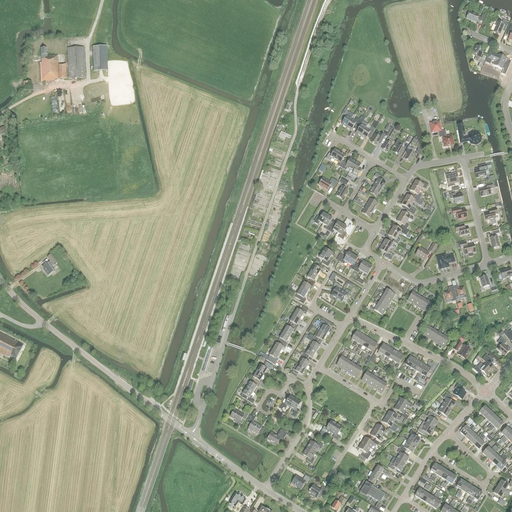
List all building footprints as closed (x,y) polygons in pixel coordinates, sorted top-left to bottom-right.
[(483,22),(485,16),(482,14),(481,17),(479,17),(479,16),(469,12),(466,19),(476,23),(478,20),(480,20),(479,21),(483,22)] [(498,22),(493,32),(500,35),(502,31),(503,27),(506,29),(509,23),(503,20),(502,24),(498,22)] [(94,71),(108,71),(106,46),(93,47),(94,71)] [(483,55),(483,54),(481,53),(482,51),(480,50),(481,48),(481,47),(480,48),(476,46),(473,53),(472,55),(476,56),(475,60),(479,62),(479,63),(483,54),(483,55)] [(47,48),(41,49),(42,63),(40,63),(41,81),(55,81),(54,80),(59,79),(86,78),(84,48),(67,49),(69,77),(67,77),(66,64),(58,64),(58,56),(47,56),(47,48)] [(490,53),(486,63),(490,64),(491,60),(496,62),(494,65),(503,69),(501,74),(505,75),(509,67),(505,65),(505,64),(505,63),(504,62),(506,59),(506,58),(499,55),(498,57),(493,55),(490,53)] [(346,118),(341,124),(346,127),(352,119),(354,115),(349,112),(348,113),(346,111),(344,110),(342,113),(344,114),(343,116),(346,118)] [(352,119),(346,127),(351,130),(355,124),(357,126),(360,122),(361,120),(360,120),(356,118),(354,121),(352,119)] [(359,127),(356,133),(360,136),(361,136),(366,128),(368,125),(365,123),(363,122),(361,120),(360,122),(357,126),(359,127)] [(445,131),(442,131),(440,121),(430,123),(432,133),(439,132),(440,138),(442,137),(443,143),(443,144),(444,148),(448,147),(448,146),(454,145),(452,136),(446,137),(445,131)] [(366,128),(361,136),(363,138),(366,139),(367,137),(368,135),(369,133),(372,135),(373,132),(375,129),(377,126),(378,124),(375,122),(373,124),(372,127),(371,126),(369,129),(367,129),(366,128)] [(462,124),(457,125),(460,144),(470,142),(471,144),(476,145),(480,142),(481,138),(478,133),(474,132),(469,135),(469,137),(464,138),(463,136),(464,133),(462,124)] [(386,136),(389,138),(394,130),(391,128),(386,136)] [(377,131),(370,142),(376,146),(378,143),(380,145),(380,144),(382,142),(385,137),(377,131)] [(388,139),(386,141),(381,149),(387,152),(392,145),(391,144),(393,142),(388,139)] [(396,148),(393,152),(399,156),(404,148),(402,147),(404,144),(398,140),(394,147),(396,148)] [(415,155),(411,153),(413,149),(408,147),(405,152),(407,155),(404,159),(410,163),(415,155)] [(335,161),(340,152),(335,149),(331,155),(329,153),(326,159),(330,161),(332,159),(335,161)] [(341,168),(344,163),(342,161),(345,155),(340,152),(335,161),(338,163),(337,165),(341,168)] [(355,161),(350,158),(347,164),(344,163),(341,168),(346,171),(346,170),(349,172),(350,170),(355,161)] [(361,165),(355,161),(350,170),(349,172),(352,173),(352,174),(356,177),(360,172),(357,170),(361,165)] [(478,167),(479,170),(475,171),(476,178),(486,176),(486,174),(488,173),(488,170),(487,170),(486,165),(478,167)] [(448,185),(459,183),(457,176),(458,176),(457,172),(446,175),(446,179),(447,179),(448,185)] [(375,183),(383,188),(386,183),(381,181),(383,178),(376,174),(374,177),(377,179),(375,183)] [(334,187),(338,182),(332,178),(329,183),(322,178),(318,185),(327,190),(331,185),(334,187)] [(346,186),(349,182),(341,178),(339,182),(346,186)] [(413,186),(421,190),(422,188),(425,190),(428,185),(423,182),(422,185),(416,181),(413,186)] [(372,188),(380,193),(383,188),(375,183),(372,188)] [(493,189),(492,183),(486,185),(486,188),(479,190),(481,197),(491,195),(490,190),(493,189)] [(342,199),(348,190),(342,186),(336,196),(342,199)] [(415,197),(419,200),(422,195),(419,193),(421,190),(413,186),(410,191),(416,194),(415,197)] [(377,197),(380,193),(372,188),(370,187),(369,188),(369,189),(371,190),(369,193),(377,197)] [(464,201),(462,195),(456,196),(455,193),(449,195),(450,199),(454,199),(455,204),(464,201)] [(407,195),(404,200),(408,202),(412,205),(414,202),(417,204),(421,206),(424,202),(419,200),(415,197),(413,196),(412,198),(407,195)] [(367,204),(375,209),(378,204),(370,199),(367,204)] [(407,208),(405,210),(413,215),(416,211),(410,208),(412,205),(408,202),(404,200),(401,205),(407,208)] [(364,208),(372,213),(375,209),(367,204),(364,208)] [(370,218),(372,213),(364,208),(362,213),(370,218)] [(457,220),(467,218),(466,210),(459,212),(459,209),(452,210),(453,214),(456,213),(457,220)] [(497,214),(496,209),(490,210),(491,213),(484,215),(486,221),(489,220),(490,226),(496,224),(495,219),(494,215),(497,214)] [(399,216),(407,221),(409,219),(412,220),(413,218),(402,212),(399,216)] [(323,224),(328,216),(323,213),(320,218),(317,216),(314,221),(312,220),(310,223),(312,225),(314,222),(318,225),(320,222),(323,224)] [(328,231),(332,225),(329,223),(332,219),(328,216),(323,224),(326,226),(324,228),(328,231)] [(406,230),(409,226),(406,224),(407,221),(399,216),(396,221),(403,225),(401,227),(406,230)] [(337,233),(342,225),(337,222),(335,227),(332,225),(328,231),(333,234),(334,231),(337,233)] [(347,228),(342,225),(337,233),(340,235),(339,237),(343,240),(347,234),(344,232),(347,228)] [(468,228),(464,228),(464,225),(455,227),(456,233),(459,232),(460,236),(470,234),(468,228)] [(394,226),(391,231),(399,235),(400,233),(406,236),(409,232),(406,230),(401,227),(400,230),(394,226)] [(496,234),(500,233),(499,230),(492,232),(492,235),(493,235),(493,237),(490,238),(493,249),(500,247),(497,236),(496,234)] [(394,239),(393,242),(397,244),(400,240),(397,238),(399,235),(391,231),(388,236),(394,239)] [(385,240),(382,245),(390,250),(392,247),(395,249),(397,244),(393,242),(391,244),(385,240)] [(473,253),(476,253),(474,244),(467,246),(466,242),(459,244),(460,250),(464,249),(465,255),(468,254),(469,257),(470,257),(472,257),(473,255),(473,253)] [(432,254),(437,246),(434,244),(429,252),(432,254)] [(390,250),(382,245),(379,250),(385,254),(383,257),(391,261),(394,256),(388,252),(390,250)] [(425,260),(429,254),(420,248),(416,255),(425,260)] [(322,253),(330,258),(332,255),(334,257),(335,255),(333,254),(324,249),(322,253)] [(328,261),(330,258),(322,253),(319,258),(323,261),(322,263),(328,267),(331,263),(328,261)] [(345,262),(348,264),(353,255),(348,253),(345,257),(343,256),(339,262),(343,264),(345,262)] [(47,257),(53,265),(57,262),(51,254),(47,257)] [(350,278),(352,274),(351,274),(357,265),(355,263),(358,258),(353,255),(348,264),(351,265),(349,268),(351,269),(348,273),(347,272),(345,275),(350,278)] [(448,264),(455,262),(453,255),(446,257),(446,255),(436,257),(440,270),(449,267),(448,264)] [(360,266),(357,265),(351,274),(352,274),(355,276),(357,273),(358,273),(360,271),(362,272),(368,264),(363,261),(360,266)] [(48,276),(55,271),(48,263),(43,267),(46,271),(45,272),(48,276)] [(372,267),(368,264),(362,272),(365,274),(364,277),(366,278),(367,275),(372,267)] [(314,266),(310,272),(317,276),(321,270),(323,271),(324,268),(319,265),(317,268),(314,266)] [(500,275),(502,280),(508,278),(505,269),(499,271),(500,275)] [(317,276),(310,272),(307,277),(310,280),(309,282),(314,285),(315,283),(314,282),(317,276)] [(483,288),(490,286),(486,276),(480,278),(483,288)] [(314,285),(309,282),(307,285),(304,283),(300,288),(307,293),(311,287),(312,288),(314,285)] [(336,300),(341,291),(338,289),(340,286),(335,283),(333,287),(335,289),(331,296),(336,300)] [(456,300),(466,298),(463,288),(457,290),(456,286),(453,287),(454,294),(456,300)] [(444,293),(446,303),(456,300),(454,294),(453,287),(449,288),(450,292),(444,293)] [(307,293),(300,288),(297,294),(297,295),(295,297),(301,301),(300,302),(303,304),(304,303),(306,300),(304,299),(307,293)] [(412,304),(420,292),(419,292),(417,295),(414,294),(416,290),(414,289),(412,293),(407,301),(412,304)] [(344,293),(341,291),(336,300),(341,303),(346,296),(348,297),(351,293),(346,290),(344,293)] [(380,293),(383,296),(384,295),(392,300),(395,295),(387,290),(384,293),(381,291),(380,293)] [(421,293),(420,292),(412,304),(418,307),(423,299),(422,299),(419,297),(421,293)] [(377,299),(380,301),(380,300),(389,305),(392,300),(384,295),(383,296),(381,299),(378,296),(377,299)] [(418,307),(423,311),(428,302),(427,302),(424,300),(426,296),(424,295),(422,299),(423,299),(418,307)] [(428,302),(423,311),(428,314),(433,305),(429,303),(432,300),(429,298),(427,302),(428,302)] [(373,304),(377,306),(377,305),(386,310),(389,305),(380,300),(380,301),(378,304),(375,302),(373,304)] [(377,305),(377,306),(375,309),(372,307),(370,309),(374,311),(382,316),(386,310),(377,305)] [(293,315),(300,320),(304,314),(305,315),(308,310),(303,307),(300,312),(297,310),(293,315)] [(297,325),(300,320),(293,315),(290,321),(288,324),(297,329),(298,326),(297,325)] [(316,330),(326,336),(330,330),(326,328),(328,325),(329,323),(322,319),(318,326),(316,330)] [(423,335),(428,339),(433,330),(430,328),(432,325),(430,323),(427,327),(428,327),(423,335)] [(295,332),(297,329),(288,324),(287,326),(283,332),(290,337),(293,331),(295,332)] [(428,339),(433,342),(438,333),(435,331),(437,328),(435,326),(433,330),(428,339)] [(438,333),(433,342),(438,345),(444,337),(443,336),(440,334),(442,331),(440,329),(438,333)] [(323,342),(326,336),(316,330),(314,333),(316,334),(314,336),(310,334),(308,336),(321,344),(322,341),(323,342)] [(511,331),(511,330),(508,333),(507,331),(503,334),(510,342),(511,340),(511,331)] [(355,347),(357,343),(362,334),(357,331),(351,340),(355,342),(353,345),(355,347)] [(286,342),(290,337),(283,332),(278,341),(286,346),(288,343),(286,342)] [(23,345),(0,333),(0,353),(5,356),(9,358),(9,357),(16,360),(23,345)] [(445,333),(443,336),(444,337),(438,345),(444,348),(449,340),(445,337),(447,334),(445,333)] [(360,350),(362,346),(367,338),(362,334),(357,343),(360,345),(358,349),(360,350)] [(319,346),(321,344),(308,336),(306,335),(305,338),(307,339),(310,341),(311,341),(309,344),(311,345),(309,348),(316,353),(320,347),(319,346)] [(367,349),(372,341),(367,338),(362,346),(365,348),(363,352),(365,353),(367,349)] [(505,356),(509,351),(504,346),(506,343),(501,338),(497,343),(500,346),(497,349),(505,356)] [(285,349),(286,346),(278,341),(273,349),(280,354),(283,348),(285,349)] [(377,344),(372,341),(367,349),(370,351),(368,355),(370,356),(373,352),(372,352),(377,344)] [(465,359),(471,350),(463,345),(463,346),(461,345),(462,344),(458,342),(454,349),(457,351),(459,352),(458,355),(465,359)] [(383,355),(389,347),(383,344),(378,352),(382,354),(380,358),(382,359),(384,356),(383,355)] [(208,346),(201,371),(205,372),(206,369),(209,369),(215,348),(208,346)] [(394,350),(389,347),(383,355),(384,356),(387,358),(385,361),(387,362),(389,359),(394,350)] [(312,359),(316,353),(309,348),(307,352),(305,351),(304,354),(302,352),(300,354),(302,356),(307,359),(309,356),(312,359)] [(276,359),(280,354),(273,349),(269,355),(273,357),(270,362),(275,365),(276,363),(278,360),(276,359)] [(394,362),(399,353),(394,350),(389,359),(392,361),(390,364),(392,366),(394,362)] [(346,361),(346,360),(343,358),(345,355),(343,353),(341,357),(336,366),(341,369),(346,361)] [(404,356),(399,353),(394,362),(397,364),(395,367),(397,369),(400,365),(399,365),(404,356)] [(486,363),(483,366),(490,372),(494,368),(490,364),(493,360),(486,355),(482,359),(486,363)] [(299,365),(306,369),(309,364),(306,362),(307,359),(302,356),(299,361),(301,362),(299,365)] [(410,368),(415,360),(410,356),(405,365),(409,367),(407,370),(409,372),(411,368),(410,368)] [(341,369),(347,372),(352,364),(351,363),(348,362),(350,358),(348,357),(346,360),(346,361),(341,369)] [(347,372),(352,375),(357,367),(356,367),(353,365),(355,361),(353,360),(351,363),(352,364),(347,372)] [(421,363),(415,360),(410,368),(411,368),(414,370),(412,374),(414,375),(416,371),(415,371),(421,363)] [(257,371),(263,376),(267,370),(268,371),(270,368),(271,369),(273,366),(267,362),(263,368),(261,366),(260,366),(257,371)] [(357,367),(352,375),(357,378),(362,370),(358,368),(361,364),(358,363),(356,367),(357,367)] [(415,371),(416,371),(419,373),(417,377),(419,378),(421,375),(421,374),(426,366),(421,363),(415,371)] [(302,375),(306,369),(299,365),(297,364),(293,370),(292,373),(291,372),(290,374),(296,378),(299,373),(302,375)] [(421,374),(421,375),(424,376),(422,380),(424,381),(426,377),(431,369),(426,366),(421,374)] [(490,372),(483,366),(480,370),(476,366),(474,369),(479,374),(482,371),(487,376),(490,372)] [(361,381),(367,384),(372,376),(371,376),(368,374),(370,370),(368,369),(366,373),(361,381)] [(260,381),(263,376),(257,371),(251,380),(260,385),(261,382),(260,381)] [(372,376),(367,384),(372,387),(377,379),(376,379),(373,377),(376,373),(373,372),(371,376),(372,376)] [(382,382),(379,380),(381,377),(379,375),(376,379),(377,379),(372,387),(377,391),(382,382)] [(384,378),(382,382),(377,391),(382,394),(387,386),(384,383),(386,380),(384,378)] [(260,385),(251,380),(246,388),(253,392),(256,387),(258,388),(260,385)] [(462,400),(466,393),(461,390),(462,387),(457,384),(455,388),(457,390),(454,395),(462,400)] [(253,392),(246,388),(242,394),(241,397),(244,399),(253,404),(254,401),(251,399),(252,397),(251,396),(253,392)] [(446,400),(443,405),(450,410),(454,404),(449,400),(451,398),(446,395),(443,398),(446,400)] [(287,406),(290,408),(295,399),(290,396),(285,405),(282,403),(279,408),(282,410),(283,408),(285,409),(287,406)] [(295,399),(290,408),(293,409),(291,413),(293,415),(292,416),(295,418),(299,411),(296,410),(301,402),(295,399)] [(397,404),(406,409),(408,406),(411,408),(412,406),(409,404),(401,399),(397,404)] [(421,405),(416,402),(414,406),(413,407),(418,411),(419,409),(421,405)] [(404,412),(406,409),(397,404),(394,409),(403,414),(401,416),(407,420),(409,415),(404,412)] [(440,416),(441,414),(446,417),(450,410),(443,405),(439,411),(437,409),(434,413),(440,416)] [(478,419),(479,420),(480,421),(489,411),(485,407),(479,413),(482,415),(478,419)] [(245,420),(249,414),(246,413),(244,416),(234,410),(230,417),(235,420),(235,422),(239,424),(242,419),(245,420)] [(488,422),(494,415),(489,411),(480,421),(482,423),(486,419),(488,422)] [(389,412),(386,417),(394,422),(396,419),(399,421),(400,419),(397,417),(389,412)] [(429,418),(426,424),(434,429),(438,422),(433,419),(434,416),(429,413),(427,417),(429,418)] [(257,434),(261,427),(253,422),(256,416),(252,414),(250,417),(252,418),(248,423),(251,425),(248,429),(257,434)] [(489,430),(499,420),(494,415),(488,422),(491,424),(487,428),(489,430)] [(394,422),(386,417),(383,422),(390,427),(389,429),(390,430),(395,433),(398,428),(392,425),(394,422)] [(503,424),(499,420),(489,430),(491,432),(495,428),(497,430),(503,424)] [(328,431),(331,433),(337,424),(331,421),(327,428),(324,427),(322,431),(327,434),(328,431)] [(425,432),(430,435),(434,429),(426,424),(423,422),(418,431),(423,435),(425,432)] [(332,441),(337,444),(339,441),(338,440),(340,436),(337,435),(342,427),(337,424),(331,433),(334,434),(333,437),(334,438),(332,441)] [(377,425),(374,430),(382,435),(384,432),(387,434),(388,432),(386,431),(385,430),(377,425)] [(465,437),(474,427),(472,425),(469,429),(466,427),(461,432),(460,433),(465,437)] [(469,442),(475,435),(473,433),(476,429),(474,427),(465,437),(469,442)] [(502,442),(511,432),(507,427),(501,434),(504,436),(500,440),(502,442)] [(283,440),(287,434),(280,430),(277,436),(271,433),(267,440),(272,443),(272,444),(276,446),(280,439),(283,440)] [(382,435),(374,430),(371,436),(379,441),(379,440),(382,442),(384,440),(380,438),(382,435)] [(411,436),(408,441),(416,446),(420,440),(415,437),(416,434),(411,431),(409,435),(411,436)] [(510,442),(511,440),(511,432),(502,442),(504,444),(508,440),(510,442)] [(478,438),(475,435),(469,442),(474,446),(484,436),(482,434),(478,438)] [(484,436),(474,446),(479,450),(485,444),(482,441),(486,437),(484,436)] [(362,443),(370,448),(372,445),(375,447),(376,445),(378,446),(379,444),(374,440),(372,442),(365,438),(362,443)] [(416,446),(408,441),(405,447),(402,445),(400,449),(405,452),(407,450),(412,453),(416,446)] [(307,448),(315,453),(318,448),(320,449),(323,445),(318,442),(316,445),(311,442),(307,448)] [(368,451),(370,448),(362,443),(359,449),(367,454),(366,456),(363,454),(361,456),(367,460),(371,453),(368,451)] [(488,447),(482,454),(487,458),(497,448),(495,446),(491,450),(488,447)] [(311,459),(315,453),(307,448),(303,455),(308,458),(306,461),(312,464),(314,460),(311,459)] [(497,448),(487,458),(492,462),(497,456),(495,454),(499,450),(497,448)] [(405,452),(400,449),(397,453),(400,454),(396,460),(404,465),(408,458),(403,455),(405,452)] [(500,458),(497,456),(492,462),(496,467),(506,456),(505,455),(504,454),(500,458)] [(508,458),(506,456),(496,467),(501,471),(507,465),(504,462),(508,458)] [(402,468),(404,465),(400,462),(396,460),(393,458),(390,463),(391,464),(388,467),(394,471),(395,468),(400,471),(402,468)] [(432,476),(434,477),(436,475),(440,467),(435,464),(430,471),(433,473),(432,476)] [(378,466),(373,473),(379,477),(382,472),(388,476),(389,473),(378,466)] [(446,471),(440,467),(436,475),(441,478),(446,471)] [(451,474),(446,471),(441,478),(446,481),(451,474)] [(367,482),(373,486),(374,484),(377,480),(383,483),(385,481),(379,477),(373,473),(370,472),(368,475),(368,476),(370,478),(368,481),(367,482)] [(445,484),(447,485),(449,483),(452,485),(456,478),(451,474),(446,481),(445,484)] [(307,484),(310,479),(305,476),(303,480),(296,476),(291,483),(301,489),(305,483),(307,484)] [(462,491),(466,484),(461,480),(456,487),(459,489),(457,492),(458,492),(460,493),(462,491)] [(380,503),(385,494),(373,487),(367,483),(364,481),(358,489),(361,491),(360,493),(366,497),(367,495),(378,502),(374,508),(377,510),(381,503),(380,503)] [(497,487),(509,495),(511,492),(508,490),(507,491),(506,490),(508,486),(501,481),(497,487)] [(320,497),(326,489),(322,487),(320,490),(316,488),(317,486),(314,484),(313,486),(309,492),(312,494),(311,496),(316,499),(318,496),(320,497)] [(471,487),(466,484),(462,491),(467,494),(471,487)] [(467,494),(470,496),(469,499),(471,500),(472,498),(477,490),(471,487),(467,494)] [(508,497),(509,495),(497,487),(493,493),(501,498),(504,493),(505,495),(508,497)] [(420,500),(425,492),(419,489),(415,496),(420,500)] [(482,494),(477,490),(472,498),(471,500),(473,501),(473,502),(475,499),(478,501),(482,494)] [(430,496),(425,492),(420,500),(425,503),(430,496)] [(242,506),(246,500),(235,493),(232,499),(229,504),(235,508),(238,503),(242,506)] [(437,497),(435,495),(433,498),(430,496),(425,503),(431,506),(435,499),(437,497)] [(343,506),(347,500),(341,497),(338,503),(335,501),(331,508),(336,511),(340,505),(343,506)] [(439,498),(437,497),(435,499),(431,506),(436,510),(441,503),(437,500),(439,498)]
